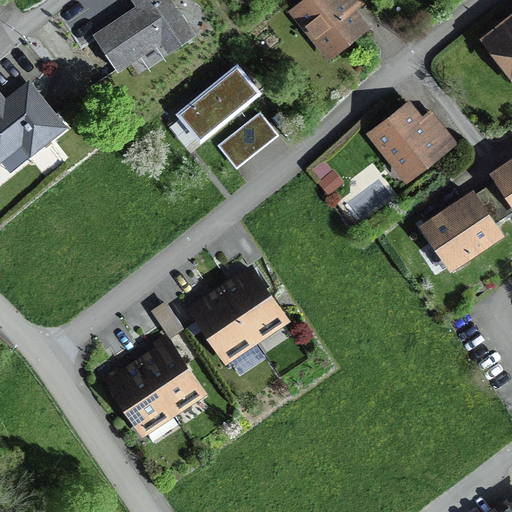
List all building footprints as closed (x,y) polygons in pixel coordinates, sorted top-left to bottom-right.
[(131,0),(137,9),(93,39),(115,72),(160,42),(168,55),(192,39),(166,0),(131,0)] [(327,56),(362,28),(339,0),(310,0),(293,14),(327,56)] [(511,21),(487,41),(511,73),(511,21)] [(177,115),(198,141),(256,94),(235,68),(177,115)] [(40,144),(60,128),(27,87),(0,107),(0,157),(32,133),(40,144)] [(410,173),(440,150),(407,108),(372,136),(394,164),(399,160),(410,173)] [(236,165),(273,136),(258,117),(221,146),(236,165)] [(511,164),(495,176),(511,201),(511,164)] [(496,235),(470,198),(425,228),(450,266),(496,235)] [(249,272),(228,286),(214,295),(191,311),(224,361),(283,321),(249,272)] [(163,302),(150,311),(169,339),(182,330),(163,302)] [(200,394),(167,344),(157,351),(119,376),(108,383),(142,433),(200,394)]
